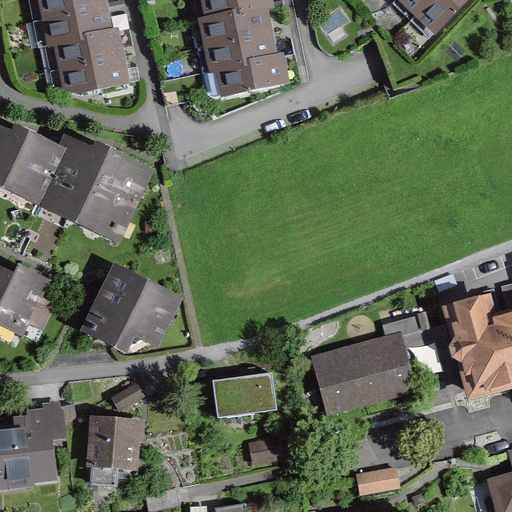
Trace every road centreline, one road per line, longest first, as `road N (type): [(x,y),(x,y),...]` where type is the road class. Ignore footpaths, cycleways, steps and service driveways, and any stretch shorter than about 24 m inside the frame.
road 1 (residential): [(185,497),(511,423)]
road 2 (residential): [(212,358),(511,254)]
road 3 (residential): [(212,358),(0,386)]
road 4 (residential): [(162,138),(128,0)]
road 5 (residential): [(382,65),(511,9)]
